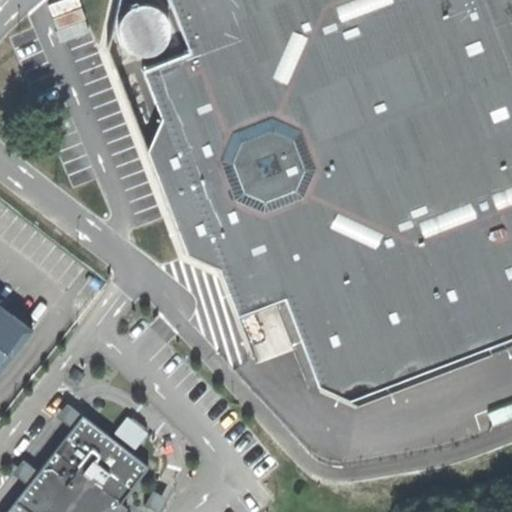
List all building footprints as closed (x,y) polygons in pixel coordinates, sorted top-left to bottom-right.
[(511,0),(167,0),(189,55),(144,72),(160,119),(137,130),(189,261),(218,271),(238,319),(283,302),(315,385),(349,400),(373,391),(382,371),(400,381),(490,346),(500,326),(511,333),(511,0)] [(0,360),(23,331),(0,313),(0,360)] [(73,424),(79,409),(63,402),(57,418),(73,424)] [(124,502),(153,466),(86,413),(18,500),(34,511),(126,511),(130,507),(124,502)] [(119,432),(139,447),(151,431),(131,416),(119,432)]
